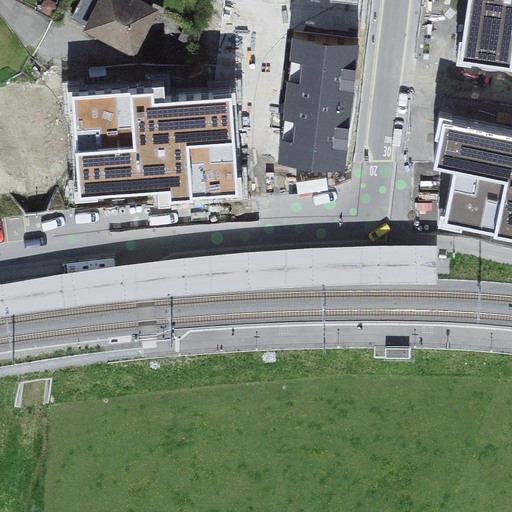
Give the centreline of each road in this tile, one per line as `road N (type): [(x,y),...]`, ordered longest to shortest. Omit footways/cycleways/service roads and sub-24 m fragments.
road 1 (unclassified): [(0,257),(270,229),(372,229),(397,0)]
road 2 (unknown): [(0,124),(132,134),(213,126)]
